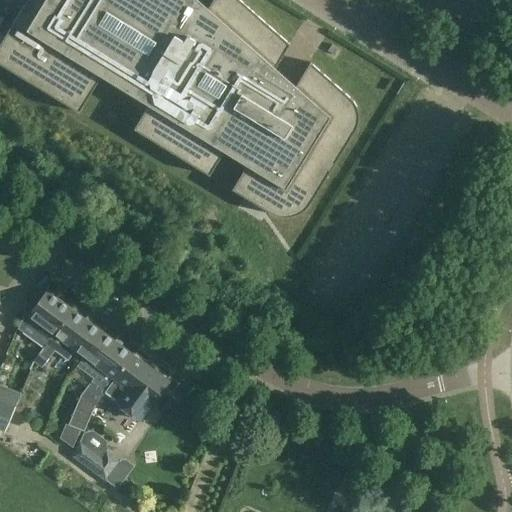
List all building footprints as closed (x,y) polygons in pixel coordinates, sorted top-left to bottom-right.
[(212,0),(207,10),(195,0),(26,0),(0,44),(0,64),(78,113),(101,76),(149,105),(134,130),(209,176),(224,151),(247,165),(232,190),(267,212),(272,215),(278,217),(283,217),(289,217),(295,216),(300,213),(305,210),(309,206),(312,201),(356,129),(357,125),(358,120),(358,115),(357,111),(356,106),(353,102),(350,98),(310,63),(294,88),(274,70),(289,44),(239,0),(212,0)] [(45,290),(27,314),(32,318),(28,324),(39,331),(40,339),(46,344),(53,334),(71,310),(45,290)] [(43,350),(34,362),(35,363),(43,368),(55,350),(68,360),(75,350),(76,350),(84,356),(102,332),(71,310),(53,334),(46,344),(42,349),(43,350)] [(80,395),(68,425),(81,430),(84,432),(96,404),(105,392),(104,391),(132,354),(102,332),(84,356),(84,357),(77,366),(94,378),(80,395)] [(132,354),(104,391),(105,392),(115,400),(114,401),(125,409),(137,418),(138,419),(139,418),(142,414),(149,405),(167,381),(132,354)] [(0,399),(0,430),(5,433),(15,408),(16,406),(21,395),(8,390),(3,401),(0,399)] [(101,455),(79,439),(72,456),(106,482),(122,461),(106,448),(101,455)]
